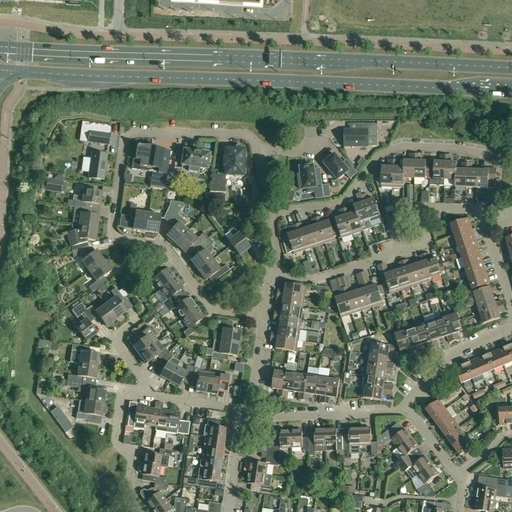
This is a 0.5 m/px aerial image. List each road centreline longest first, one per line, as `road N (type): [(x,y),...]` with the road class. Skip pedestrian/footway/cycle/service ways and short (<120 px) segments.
road 1 (primary): [(511,68),(0,46)]
road 2 (primary): [(18,71),(511,92)]
road 3 (residential): [(267,211),(249,140),(126,137),(111,222),(124,240),(159,247),(212,307),(264,317)]
road 4 (residential): [(267,211),(350,199),(383,155),(401,148),(491,157)]
road 5 (residential): [(249,412),(404,411)]
road 6 (residential): [(138,511),(127,487),(131,459),(114,439),(121,392),(142,395)]
road 7 (residential): [(404,411),(440,363),(511,324)]
road 8 (residential): [(276,274),(313,280),(399,252)]
